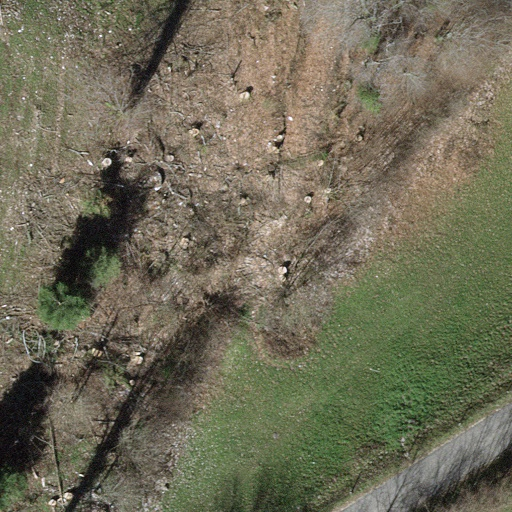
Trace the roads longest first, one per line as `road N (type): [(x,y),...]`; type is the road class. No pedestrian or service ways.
road 1 (track): [(239,333),(339,0)]
road 2 (tertiary): [(511,419),(375,511)]
